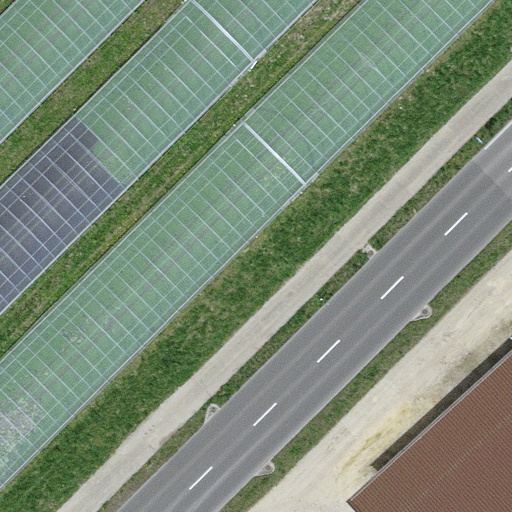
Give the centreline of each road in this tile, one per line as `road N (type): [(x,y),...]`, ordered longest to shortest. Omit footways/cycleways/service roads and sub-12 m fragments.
road 1 (track): [(89,511),(511,84)]
road 2 (secondary): [(175,511),(511,171)]
road 3 (track): [(511,279),(288,511)]
